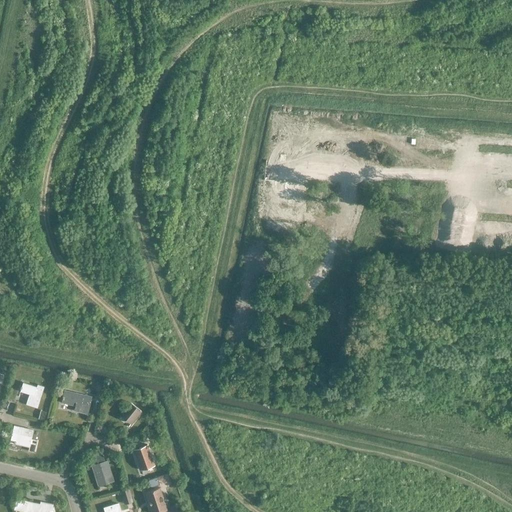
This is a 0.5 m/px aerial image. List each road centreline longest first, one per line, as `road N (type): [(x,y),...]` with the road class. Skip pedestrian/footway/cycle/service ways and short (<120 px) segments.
road 1 (unknown): [(185,394),(190,354),(134,199),(141,136),(165,80),(189,43),(258,2),(413,0)]
road 2 (unknown): [(511,499),(448,465),(393,448),(191,409)]
